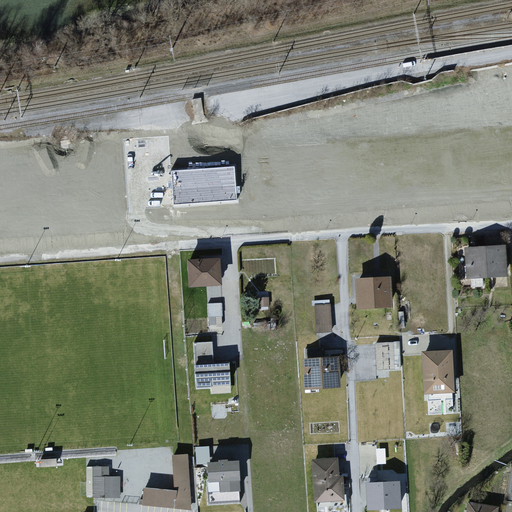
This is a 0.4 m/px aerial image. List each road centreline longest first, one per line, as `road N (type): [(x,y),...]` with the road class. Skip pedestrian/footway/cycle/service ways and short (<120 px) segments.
road 1 (motorway): [(0,215),(511,177)]
road 2 (motorway): [(511,140),(0,175)]
road 3 (residential): [(511,225),(172,249)]
road 4 (track): [(172,249),(0,259)]
